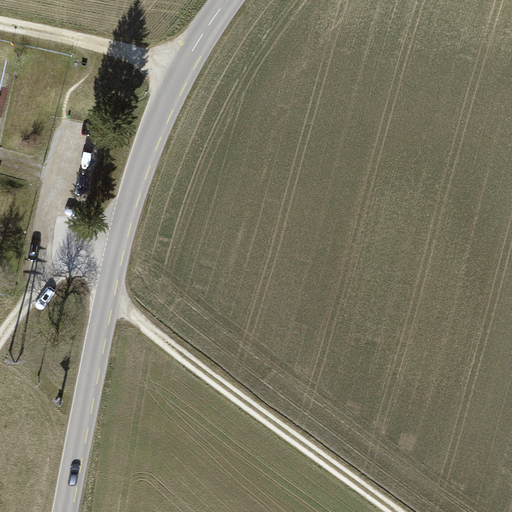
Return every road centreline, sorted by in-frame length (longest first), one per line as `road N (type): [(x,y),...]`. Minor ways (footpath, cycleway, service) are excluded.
road 1 (tertiary): [(66,511),(145,149),(177,77),(231,0)]
road 2 (track): [(399,511),(59,261),(0,337)]
road 3 (track): [(177,77),(99,45),(0,21)]
